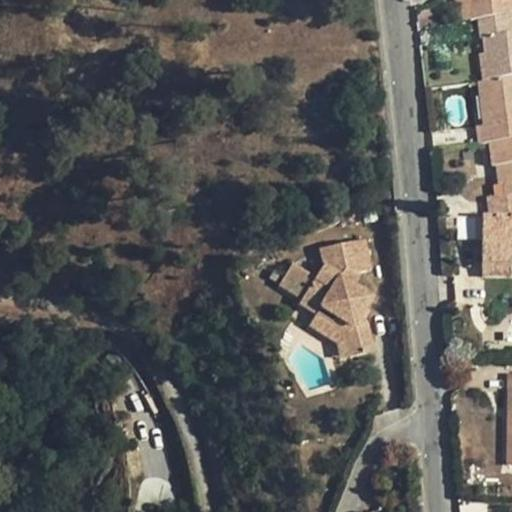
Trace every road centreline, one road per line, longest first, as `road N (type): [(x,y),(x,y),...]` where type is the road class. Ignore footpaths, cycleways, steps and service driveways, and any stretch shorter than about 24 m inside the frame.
road 1 (unclassified): [(389,0),(430,425)]
road 2 (residential): [(430,425),(379,431),(342,511)]
